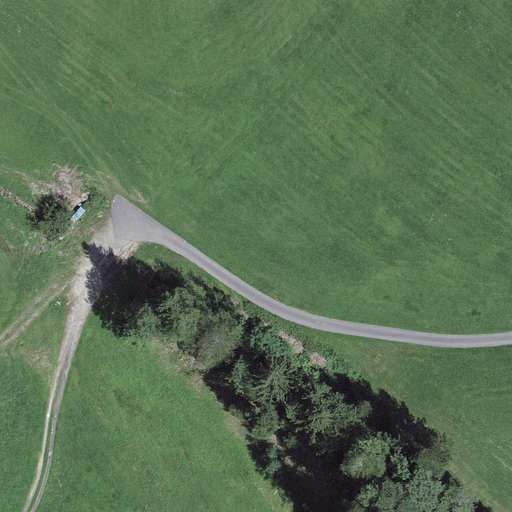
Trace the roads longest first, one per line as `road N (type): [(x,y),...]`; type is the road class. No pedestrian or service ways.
road 1 (track): [(511,337),(435,339),(293,316),(189,252),(120,223)]
road 2 (track): [(120,223),(72,333),(27,511)]
